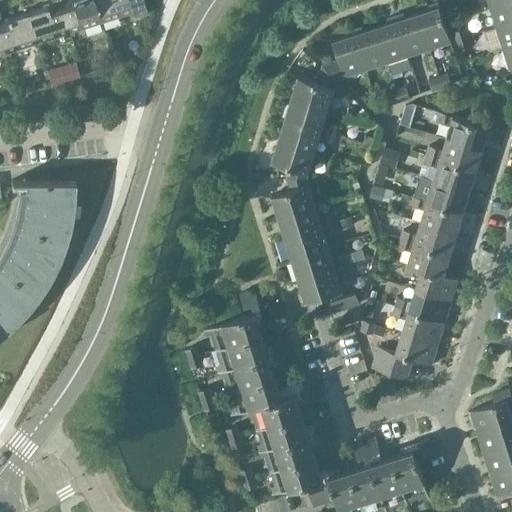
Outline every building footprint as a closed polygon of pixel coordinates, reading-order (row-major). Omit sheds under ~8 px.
[(68,32),(58,0),(51,0),(53,5),(27,13),(36,42),(68,32)] [(58,0),(68,32),(100,22),(93,0),(67,0),(66,1),(65,0),(58,0)] [(93,0),(100,22),(132,12),(133,16),(147,11),(142,0),(93,0)] [(497,27),(511,21),(511,0),(508,0),(490,6),(497,27)] [(452,42),(440,6),(419,13),(430,49),(452,42)] [(0,38),(4,52),(36,42),(27,13),(2,21),(0,15),(0,38)] [(409,55),(430,49),(419,13),(398,20),(409,55)] [(388,62),(409,55),(398,20),(377,27),(388,62)] [(504,48),(511,44),(511,21),(497,27),(504,48)] [(377,27),(356,33),(367,69),(388,62),(377,27)] [(458,41),(468,37),(465,28),(455,31),(458,41)] [(341,77),(367,69),(356,33),(334,40),(340,58),(323,63),(338,79),(341,77)] [(468,37),(458,41),(461,50),(471,47),(468,37)] [(123,54),(114,57),(116,63),(125,61),(123,54)] [(109,58),(102,60),(104,68),(112,65),(109,58)] [(299,76),(293,97),(328,108),(335,88),(336,88),(338,79),(323,63),(317,81),(299,76)] [(60,66),(47,71),(51,86),(65,81),(60,66)] [(439,76),(442,87),(452,84),(449,73),(439,76)] [(442,87),(439,76),(429,79),(433,90),(442,87)] [(397,90),(401,100),(410,97),(407,87),(397,90)] [(401,100),(397,90),(388,93),(391,103),(401,100)] [(325,120),(328,108),(293,97),(286,118),(336,134),(339,125),(325,120)] [(437,121),(452,126),(448,138),(483,148),(490,127),(474,122),(470,120),(470,121),(440,112),(437,121)] [(333,142),(336,134),(286,118),(280,139),(315,150),(319,138),(333,142)] [(367,135),(365,142),(375,145),(377,138),(367,135)] [(477,169),(483,148),(448,138),(444,150),(430,145),(427,154),(477,169)] [(292,167),(289,178),(307,178),(315,150),(280,139),(273,161),(292,167)] [(386,146),(380,163),(389,166),(396,168),(400,151),(386,146)] [(438,167),(435,180),(470,190),(477,169),(427,154),(424,163),(438,167)] [(380,163),(378,172),(387,175),(389,166),(380,163)] [(316,205),(307,178),(289,178),(292,189),(273,195),(280,217),(316,205)] [(464,211),(470,190),(435,180),(431,192),(417,187),(414,196),(464,211)] [(0,254),(0,333),(6,329),(17,319),(27,308),(37,296),(46,283),(53,270),(59,257),(65,242),(69,227),(72,212),(74,198),(75,181),(68,181),(11,181),(11,183),(20,183),(20,190),(19,197),(19,204),(17,211),(16,218),(14,225),(11,232),(8,239),(7,242),(5,246),(2,251),(0,254)] [(374,185),(371,195),(381,198),(384,188),(374,185)] [(422,222),(457,232),(464,211),(414,196),(411,205),(425,210),(422,222)] [(344,216),(371,213),(370,202),(343,205),(344,216)] [(280,217),(287,237),(336,222),(333,213),(319,217),(316,205),(280,217)] [(353,216),(341,220),(343,228),(355,224),(353,216)] [(339,231),(336,222),(287,237),(293,258),(329,247),(325,235),(339,231)] [(401,238),(451,253),(457,232),(422,222),(418,234),(404,230),(401,238)] [(444,274),(451,253),(401,238),(398,247),(412,252),(409,264),(444,274)] [(333,259),(329,247),(293,258),(300,279),(349,264),(349,263),(347,255),(333,259)] [(353,253),(347,255),(349,263),(355,261),(353,253)] [(349,264),(300,279),(307,301),(330,294),(335,311),(360,303),(356,292),(344,295),(338,277),(352,273),(349,264)] [(444,274),(409,264),(406,273),(420,277),(416,289),(452,300),(459,278),(444,274)] [(396,306),(445,321),(452,300),(416,289),(412,301),(398,297),(396,306)] [(241,297),(243,303),(245,308),(254,305),(250,294),(249,291),(240,294),(241,297)] [(253,293),(250,294),(254,305),(255,308),(257,308),(260,307),(255,293),(253,293)] [(367,306),(364,315),(372,318),(376,308),(367,306)] [(445,321),(396,306),(393,315),(407,319),(403,331),(439,342),(445,321)] [(204,329),(207,336),(211,335),(216,349),(263,334),(256,313),(247,316),(246,315),(242,317),(242,318),(204,329)] [(372,333),(376,323),(365,320),(362,330),(372,333)] [(403,331),(396,352),(379,346),(372,367),(407,378),(413,358),(432,364),(439,342),(403,331)] [(270,355),(266,344),(263,334),(216,349),(221,364),(216,366),(218,372),(270,355)] [(289,337),(275,341),(278,351),(288,347),(292,346),(289,337)] [(189,359),(200,356),(197,346),(186,349),(189,359)] [(288,349),(288,347),(278,351),(274,352),(275,354),(275,356),(279,355),(289,352),(288,349)] [(279,355),(282,364),(296,360),(293,351),(289,352),(279,355)] [(277,376),(274,367),(270,355),(218,372),(220,378),(225,377),(230,391),(277,376)] [(200,356),(189,359),(192,368),(203,365),(200,356)] [(316,374),(302,379),(305,388),(316,385),(319,384),(316,374)] [(283,397),(280,386),(277,376),(230,391),(234,406),(229,408),(232,415),(245,410),(283,397)] [(302,392),(302,394),(306,392),(317,389),(316,387),(316,385),(305,388),(301,389),(302,392)] [(202,400),(213,397),(210,387),(199,391),(202,400)] [(306,392),(309,402),(323,397),(321,388),(317,389),(306,392)] [(471,411),(478,432),(511,421),(511,415),(507,401),(511,399),(511,394),(510,389),(492,394),(495,403),(471,411)] [(304,414),(297,392),(283,397),(245,410),(247,416),(252,414),(257,429),(304,414)] [(213,397),(202,400),(205,410),(216,407),(213,397)] [(311,435),(307,424),(304,414),(257,429),(262,444),(257,445),(259,451),(311,435)] [(330,417),(316,421),(318,430),(329,427),(333,426),(330,417)] [(511,421),(478,432),(485,453),(511,444),(511,421)] [(230,438),(240,435),(237,425),(227,429),(230,438)] [(330,429),(329,427),(318,430),(315,431),(315,433),(316,436),(320,434),(331,431),(330,429)] [(320,434),(323,444),(337,439),(334,430),(331,431),(320,434)] [(240,435),(230,438),(233,448),(243,445),(240,435)] [(317,456),(314,446),(311,435),(259,451),(261,458),(266,456),(271,471),(317,456)] [(376,436),(367,439),(368,442),(372,453),(381,450),(376,436)] [(418,444),(418,447),(423,445),(434,442),(433,440),(432,438),(417,442),(418,444)] [(354,443),(358,457),(367,454),(364,443),(363,440),(354,443)] [(434,442),(423,445),(425,455),(439,451),(436,441),(434,442)] [(366,443),(364,443),(367,454),(368,457),(370,457),(373,456),(372,453),(368,442),(366,443)] [(491,474),(511,467),(511,444),(485,453),(491,474)] [(408,502),(423,498),(424,503),(431,500),(419,463),(420,463),(418,458),(414,448),(393,455),(408,502)] [(393,455),(383,458),(372,462),(387,511),(394,511),(395,511),(393,507),(408,502),(393,455)] [(310,483),(310,482),(324,478),(324,477),(317,456),(271,471),(275,486),(270,487),(272,494),(305,484),(310,483)] [(387,511),(372,462),(361,465),(351,468),(364,511),(376,511),(380,511),(387,511)] [(244,480),(254,476),(251,466),(240,470),(244,480)] [(511,467),(491,474),(498,496),(511,491),(511,467)] [(364,511),(351,468),(329,475),(332,485),(334,490),(341,511),(364,511)] [(327,486),(329,491),(334,490),(332,485),(329,475),(324,477),(325,479),(327,486)] [(254,476),(244,480),(247,489),(257,486),(254,476)] [(318,489),(323,503),(332,500),(329,491),(327,486),(318,489)] [(323,503),(318,489),(310,491),(314,506),(323,503)]
